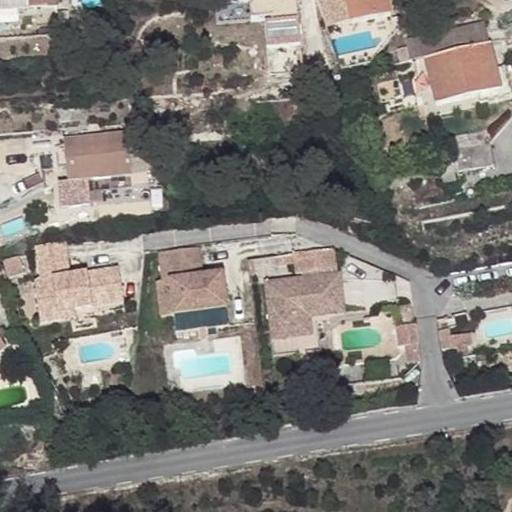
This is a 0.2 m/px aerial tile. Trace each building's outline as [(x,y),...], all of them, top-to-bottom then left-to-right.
[(0,0),(0,9),(56,6),(56,0),(0,0)] [(220,0),(221,2),(249,1),(250,20),(269,19),(270,24),(296,23),(295,0),(220,0)] [(328,0),(316,3),(323,24),(347,19),(348,23),(389,15),(386,0),(328,0)] [(408,61),(425,57),(486,44),(482,23),(404,39),(408,61)] [(486,44),(425,57),(436,104),(477,95),(499,91),(494,69),(489,44),(486,44)] [(504,67),(494,69),(499,91),(477,95),(479,105),(510,99),(504,67)] [(126,133),(64,139),(68,182),(131,176),(126,133)] [(488,143),(455,149),(459,172),(491,167),(488,143)] [(96,296),(126,291),(121,263),(75,271),(70,238),(39,243),(45,277),(40,278),(47,321),(65,318),(63,310),(79,307),(97,305),(96,296)] [(197,246),(158,251),(161,279),(169,278),(174,314),(227,305),(221,270),(200,273),(197,246)] [(332,248),(330,247),(294,252),(296,270),(335,265),(332,248)] [(338,270),(265,281),(274,339),(299,336),(296,316),(310,314),(318,313),(345,309),(338,270)] [(161,279),(157,280),(162,316),(174,314),(169,278),(161,279)] [(127,299),(126,291),(96,296),(97,305),(127,299)] [(63,310),(65,318),(80,316),(79,307),(63,310)] [(313,334),(310,314),(296,316),(299,336),(313,334)] [(449,331),(439,333),(441,352),(471,348),(469,336),(449,339),(449,331)] [(0,335),(0,357),(10,352),(0,335)]
